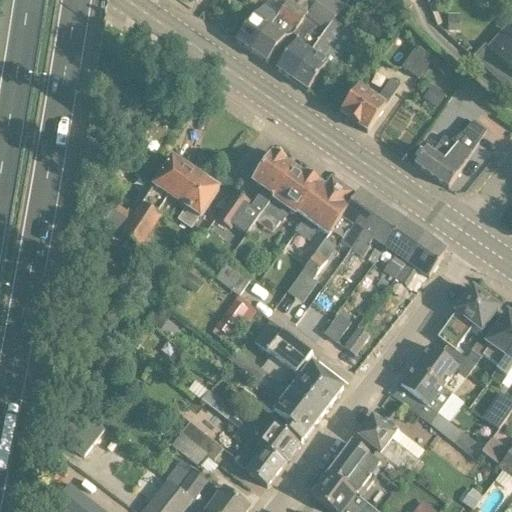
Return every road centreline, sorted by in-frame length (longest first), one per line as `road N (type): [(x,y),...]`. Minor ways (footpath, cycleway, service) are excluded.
road 1 (motorway): [(0,434),(76,0)]
road 2 (secondary): [(480,239),(116,0)]
road 3 (residential): [(480,239),(273,511)]
road 4 (motorway): [(27,0),(0,168)]
